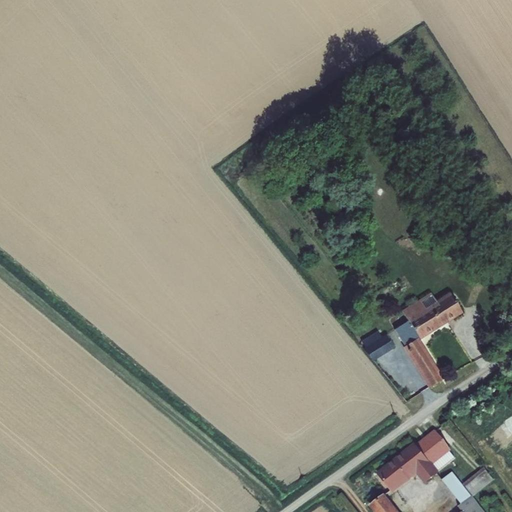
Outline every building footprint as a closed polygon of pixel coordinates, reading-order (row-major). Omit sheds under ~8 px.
[(415,302),(393,317),(399,328),(387,337),(420,392),(433,385),(409,345),(452,317),(443,300),(423,313),(415,302)] [(482,342),(488,350),(493,346),(487,338),(482,342)] [(480,356),(488,350),(482,342),(474,346),(480,356)] [(454,458),(434,432),(416,447),(415,446),(378,475),(392,491),(417,471),(426,483),(437,474),(436,472),(454,458)] [(484,511),(453,473),(443,480),(462,504),(459,507),(462,511),(484,511)] [(493,479),(484,487),(493,499),(503,491),(493,479)] [(493,499),(484,487),(473,496),(482,507),(493,499)] [(395,511),(384,497),(372,506),(376,511),(395,511)]
